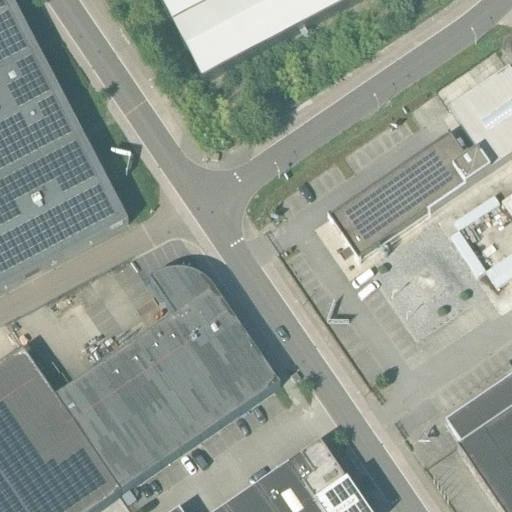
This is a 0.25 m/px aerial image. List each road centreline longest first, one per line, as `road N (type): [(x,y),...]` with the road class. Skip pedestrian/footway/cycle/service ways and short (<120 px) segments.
road 1 (unclassified): [(410,511),(197,201)]
road 2 (unclassified): [(197,201),(495,0)]
road 3 (unclassified): [(197,201),(64,0)]
